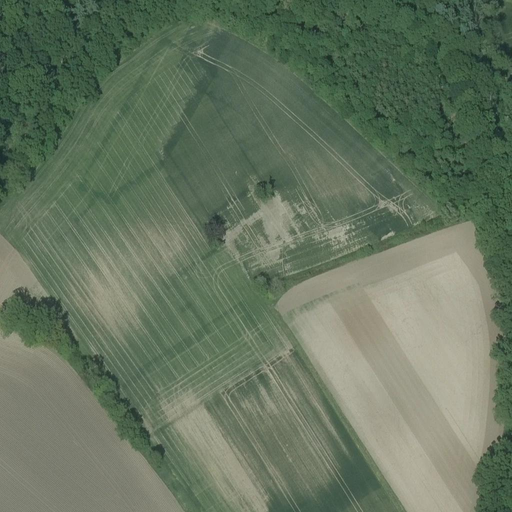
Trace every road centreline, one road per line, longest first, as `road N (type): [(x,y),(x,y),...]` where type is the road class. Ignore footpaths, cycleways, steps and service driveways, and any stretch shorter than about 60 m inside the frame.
road 1 (track): [(330,0),(394,11),(462,70),(508,271)]
road 2 (track): [(0,192),(29,138),(106,46),(153,9),(179,0)]
